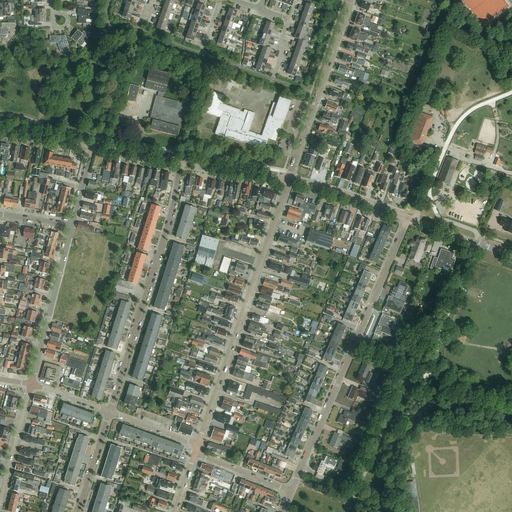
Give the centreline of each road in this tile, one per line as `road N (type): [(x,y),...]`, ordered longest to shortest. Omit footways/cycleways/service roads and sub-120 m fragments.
road 1 (residential): [(291,491),(408,218)]
road 2 (residential): [(196,443),(287,180)]
road 3 (unclassified): [(109,412),(179,162)]
road 4 (residential): [(287,180),(349,0)]
road 5 (unclassified): [(30,384),(70,226)]
road 6 (tertiary): [(287,180),(408,218)]
